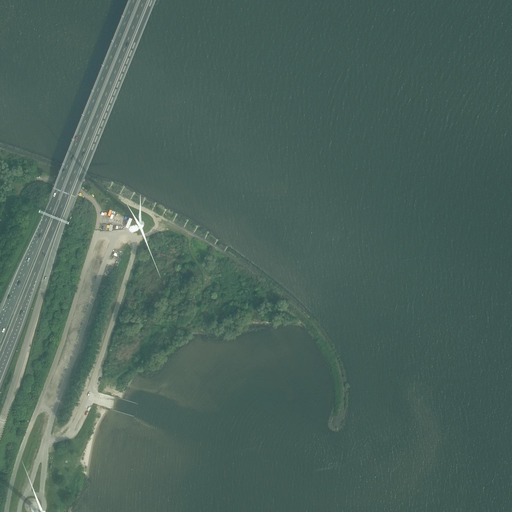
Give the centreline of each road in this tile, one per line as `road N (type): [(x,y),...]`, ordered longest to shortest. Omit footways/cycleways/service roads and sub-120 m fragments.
road 1 (tertiary): [(0,429),(62,226),(153,0)]
road 2 (motorway): [(0,361),(144,0)]
road 3 (motorway): [(135,0),(0,334)]
